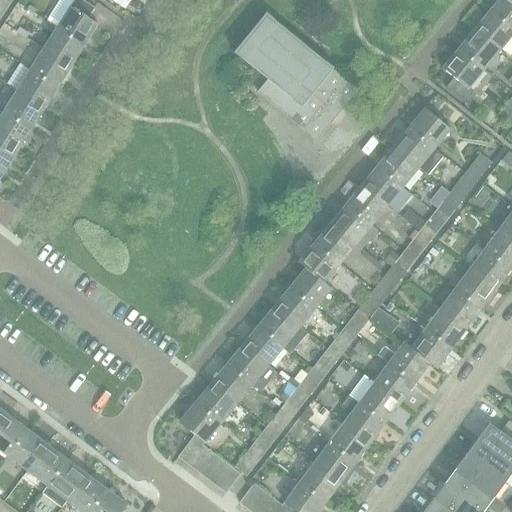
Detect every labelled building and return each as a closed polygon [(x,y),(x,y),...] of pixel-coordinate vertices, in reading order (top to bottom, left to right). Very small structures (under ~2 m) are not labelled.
[(3,0),(0,0),(0,9),(4,12),(9,4),(3,0)] [(57,0),(45,20),(56,27),(83,44),(97,23),(88,17),(95,7),(84,0),(57,0)] [(511,0),(497,0),(489,9),(511,28),(511,0)] [(511,28),(489,9),(474,29),(499,49),(511,32),(511,28)] [(316,140),(357,89),(331,69),(332,67),(265,12),(233,52),(266,79),(256,91),(316,140)] [(56,27),(43,48),(70,65),(83,44),(56,27)] [(474,29),(458,48),(483,68),(499,49),(474,29)] [(43,48),(29,69),(57,86),(70,65),(43,48)] [(441,68),(454,78),(447,86),(446,86),(445,86),(467,104),(467,103),(466,102),(473,94),(466,88),(483,68),(458,48),(441,68)] [(29,69),(16,90),(44,107),(57,86),(29,69)] [(16,90),(3,111),(30,128),(44,107),(16,90)] [(511,112),(504,106),(498,114),(509,123),(511,118),(511,112)] [(424,107),(408,127),(433,147),(449,128),(424,107)] [(3,111),(0,115),(0,138),(17,149),(30,128),(3,111)] [(408,127),(392,146),(417,167),(427,174),(442,155),(433,147),(408,127)] [(0,138),(0,167),(4,170),(17,149),(0,138)] [(392,146),(377,165),(402,186),(417,167),(392,146)] [(480,154),(474,161),(485,170),(491,162),(480,154)] [(474,161),(468,169),(479,178),(485,170),(474,161)] [(377,165),(361,185),(386,205),(402,186),(377,165)] [(461,177),(455,185),(466,194),(472,186),(461,177)] [(361,185),(345,204),(370,224),(386,205),(361,185)] [(455,185),(449,193),(460,202),(466,194),(455,185)] [(449,193),(443,201),(454,210),(460,202),(449,193)] [(443,201),(436,209),(448,217),(454,210),(443,201)] [(345,204),(330,223),(355,244),(360,248),(376,229),(370,224),(345,204)] [(511,210),(499,227),(511,237),(511,210)] [(430,217),(424,224),(435,233),(441,225),(430,217)] [(330,223),(314,242),(339,263),(355,244),(330,223)] [(435,233),(424,224),(418,232),(429,241),(435,233)] [(511,237),(499,227),(484,247),(510,267),(511,264),(511,237)] [(418,232),(412,240),(423,248),(429,241),(418,232)] [(423,248),(412,240),(406,247),(417,256),(423,248)] [(314,242),(298,261),(331,289),(332,288),(323,282),(339,263),(314,242)] [(484,247),(470,267),(496,287),(510,267),(484,247)] [(400,256),(394,263),(405,272),(411,264),(400,256)] [(305,267),(289,286),(315,308),(331,289),(298,261),(298,262),(305,267)] [(394,263),(388,271),(399,280),(405,272),(394,263)] [(470,267),(455,287),(481,307),(496,287),(470,267)] [(399,280),(388,271),(382,279),(393,287),(399,280)] [(382,279),(375,287),(387,295),(393,287),(382,279)] [(289,286),(274,305),(300,327),(315,308),(289,286)] [(455,287),(440,308),(466,327),(481,307),(455,287)] [(370,295),(363,303),(375,311),(381,304),(370,295)] [(363,303),(357,310),(369,319),(375,311),(363,303)] [(274,305),(258,325),(284,346),(300,327),(274,305)] [(440,308),(425,328),(451,347),(466,327),(440,308)] [(369,319),(357,310),(352,318),(363,327),(369,319)] [(352,318),(345,326),(357,335),(363,327),(352,318)] [(258,325),(242,344),(268,365),(284,346),(258,325)] [(403,342),(436,367),(451,347),(425,328),(410,347),(403,342)] [(339,334),(333,342),(344,351),(351,343),(339,334)] [(333,342),(329,346),(327,349),(338,358),(344,351),(333,342)] [(388,362),(414,382),(429,362),(436,368),(436,367),(403,342),(395,352),(385,345),(378,355),(388,362)] [(242,344),(226,363),(252,384),(268,365),(242,344)] [(338,358),(327,349),(321,357),(332,366),(338,358)] [(315,365),(326,374),(332,366),(321,357),(315,365)] [(388,362),(373,382),(399,402),(414,382),(388,362)] [(226,363),(211,382),(236,403),(252,384),(226,363)] [(315,365),(309,373),(320,382),(326,374),(315,365)] [(309,373),(303,381),(314,389),(320,382),(309,373)] [(349,395),(358,402),(384,421),(399,402),(373,382),(363,375),(349,395)] [(303,381),(297,388),(308,397),(314,390),(303,381)] [(211,382),(195,401),(220,422),(236,403),(211,382)] [(297,388),(291,396),(302,404),(308,397),(297,388)] [(295,413),(302,405),(290,396),(284,404),(295,413)] [(202,445),(187,464),(196,471),(211,452),(202,445),(220,422),(195,401),(179,421),(194,434),(192,437),(202,445)] [(358,402),(343,422),(369,441),(384,421),(358,402)] [(278,412),(272,420),(283,429),(289,421),(278,412)] [(7,414),(0,422),(0,449),(7,455),(27,429),(7,414)] [(272,420),(269,423),(265,427),(277,436),(283,429),(272,420)] [(490,423),(479,439),(511,463),(511,422),(508,420),(500,431),(490,423)] [(343,422),(329,442),(355,461),(369,441),(343,422)] [(265,427),(264,429),(259,435),(271,444),(277,436),(265,427)] [(27,429),(7,455),(27,470),(46,444),(27,429)] [(259,435),(253,443),(265,452),(271,444),(259,435)] [(177,456),(187,464),(202,445),(192,437),(177,456)] [(511,463),(479,439),(468,454),(504,481),(511,470),(511,463)] [(329,442),(314,462),(340,481),(355,461),(329,442)] [(46,444),(27,470),(47,485),(66,459),(46,444)] [(247,451),(233,468),(240,473),(241,472),(246,476),(258,460),(247,451)] [(211,452),(196,471),(206,478),(221,459),(211,452)] [(468,454),(457,468),(493,495),(504,481),(468,454)] [(66,459),(47,485),(41,492),(61,507),(66,500),(86,474),(66,459)] [(221,459),(206,478),(216,485),(230,466),(221,459)] [(314,462),(299,482),(325,501),(340,481),(314,462)] [(230,466),(216,485),(225,493),(240,473),(233,468),(230,466)] [(457,468),(445,484),(482,510),(493,495),(457,468)] [(86,474),(66,500),(82,511),(88,511),(106,489),(86,474)] [(272,498),(261,511),(276,511),(282,505),(291,511),(293,509),(296,511),(316,511),(325,501),(299,482),(281,505),(272,498)] [(238,502),(248,510),(262,490),(253,483),(238,502)] [(445,484),(434,499),(452,511),(480,511),(482,510),(445,484)] [(106,489),(88,511),(120,511),(126,504),(106,489)] [(262,490),(248,510),(250,511),(261,511),(272,498),(262,490)] [(452,511),(434,499),(424,511),(452,511)] [(3,501),(0,504),(0,511),(7,511),(11,507),(3,501)]
